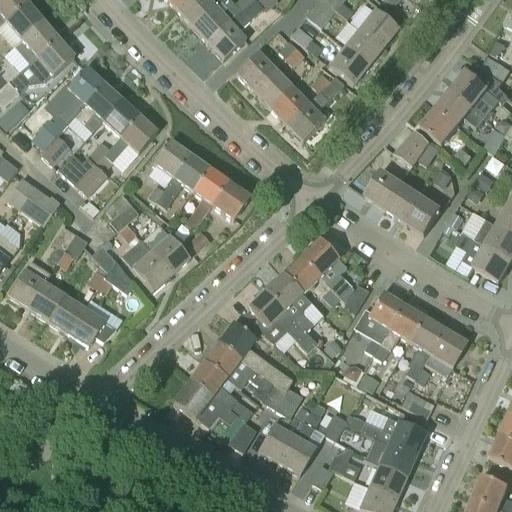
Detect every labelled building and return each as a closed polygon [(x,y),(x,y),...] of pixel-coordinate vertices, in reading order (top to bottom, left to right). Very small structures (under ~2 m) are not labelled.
[(0,0),(0,29),(5,26),(26,8),(19,0),(0,0)] [(162,0),(174,12),(187,0),(162,0)] [(213,9),(205,0),(187,0),(174,12),(190,30),(213,9)] [(253,5),(258,0),(257,0),(242,0),(233,8),(225,0),(223,0),(213,9),(190,30),(206,48),(253,5)] [(320,0),(319,3),(334,16),(346,25),(353,16),(342,7),(345,3),(340,0),(320,0)] [(387,0),(385,3),(393,10),(399,3),(398,2),(399,0),(387,0)] [(321,33),(334,16),(319,3),(305,20),(321,33)] [(238,35),(261,13),(253,5),(206,48),(222,66),(246,44),(244,42),(238,35)] [(21,44),(41,26),(26,8),(5,26),(21,44)] [(358,33),(382,53),(397,34),(373,14),(371,16),(358,33)] [(29,69),(57,44),(41,26),(21,44),(13,51),(29,69)] [(322,53),(297,32),(289,41),(315,62),(322,53)] [(367,72),(382,53),(358,33),(343,52),(367,72)] [(44,88),(45,87),(73,63),(57,44),(29,69),(18,78),(8,87),(18,99),(28,90),(44,88)] [(285,64),(296,53),(288,45),(277,56),(285,64)] [(499,62),(505,50),(501,48),(496,45),(489,57),(499,62)] [(352,90),(367,72),(343,52),(327,71),(352,90)] [(296,53),(285,64),(292,71),(303,60),(296,53)] [(252,96),(274,73),(258,56),(235,78),(252,96)] [(482,76),(503,88),(510,74),(487,61),(479,74),(482,76)] [(8,87),(18,78),(12,70),(1,79),(8,87)] [(73,121),(102,89),(84,73),(56,104),(66,112),(52,128),(49,125),(32,144),(44,155),(73,122),(73,121)] [(268,113),(291,90),(274,73),(252,96),(268,113)] [(500,93),(503,88),(482,76),(476,84),(466,76),(449,97),(483,125),(493,112),(482,103),(488,95),(497,103),(503,96),(500,93)] [(318,97),(328,87),(321,80),(311,89),(318,97)] [(18,99),(8,87),(0,93),(0,112),(1,114),(18,99)] [(308,108),(285,130),(302,147),(323,126),(315,117),(327,105),(325,104),(335,95),(328,87),(318,97),(319,97),(308,107),(308,108)] [(101,126),(120,106),(102,89),(73,121),(73,122),(91,137),(101,126)] [(308,108),(308,107),(291,90),(268,113),(285,130),(308,108)] [(477,132),(483,125),(449,97),(434,115),(456,133),(465,122),(477,132)] [(119,143),(138,122),(120,106),(101,126),(119,143)] [(442,151),(456,133),(434,115),(420,132),(442,151)] [(0,129),(5,136),(14,128),(4,118),(0,121),(0,129)] [(94,170),(75,191),(86,202),(105,181),(101,177),(117,159),(118,160),(127,149),(137,159),(156,138),(138,122),(119,143),(108,155),(94,170)] [(505,137),(511,127),(506,124),(498,125),(495,130),(505,137)] [(418,164),(430,147),(415,135),(394,159),(413,172),(418,164)] [(503,140),(496,135),(492,142),(499,147),(503,140)] [(69,153),(58,143),(41,160),(51,171),(69,153)] [(172,183),(188,161),(168,146),(152,169),(164,177),(172,183)] [(100,147),(86,162),(94,170),(108,155),(100,147)] [(430,147),(418,164),(427,171),(439,154),(430,147)] [(472,161),(460,152),(454,160),(465,170),(472,161)] [(75,191),(94,170),(86,162),(82,167),(72,159),(57,175),(75,191)] [(0,181),(7,186),(17,174),(0,160),(0,181)] [(192,198),(208,175),(188,161),(172,183),(163,196),(156,207),(165,214),(182,191),(192,198)] [(451,181),(440,174),(433,186),(444,193),(451,181)] [(212,212),(229,189),(208,175),(192,198),(201,204),(184,228),(195,235),(212,211),(212,212)] [(384,213),(400,188),(380,175),(364,200),(384,213)] [(484,182),(479,179),(473,189),(484,195),(487,189),(484,182)] [(507,209),(511,211),(511,183),(499,203),(508,208),(507,209)] [(17,214),(32,192),(21,184),(5,205),(17,214)] [(404,227),(420,202),(400,188),(384,213),(404,227)] [(229,189),(212,212),(232,226),(249,203),(229,189)] [(163,196),(155,190),(148,201),(156,207),(163,196)] [(484,197),(473,190),(467,201),(477,208),(484,197)] [(32,192),(17,214),(43,232),(58,209),(51,203),(48,204),(32,192)] [(113,224),(129,210),(121,201),(105,215),(112,224),(113,224)] [(420,202),(404,227),(424,240),(441,215),(420,202)] [(83,205),(78,210),(91,222),(98,215),(88,205),(86,207),(83,205)] [(511,239),(511,211),(507,209),(496,230),(495,230),(511,239)] [(113,224),(112,224),(108,227),(117,237),(118,236),(127,246),(135,239),(127,229),(137,219),(129,210),(113,224)] [(448,228),(456,233),(463,222),(455,217),(448,228)] [(142,248),(170,280),(188,264),(161,232),(162,231),(154,222),(144,231),(152,240),(143,248),(142,248)] [(496,230),(486,224),(474,245),(484,251),(510,266),(511,263),(511,239),(495,230),(496,230)] [(443,235),(449,239),(453,232),(446,229),(443,235)] [(57,268),(75,240),(62,232),(52,249),(55,251),(48,262),(57,268)] [(0,276),(4,271),(18,253),(0,238),(0,276)] [(472,272),(477,275),(498,287),(510,266),(484,251),(474,245),(462,238),(455,250),(467,257),(462,265),(472,271),(472,272)] [(75,240),(57,268),(66,274),(73,263),(75,264),(86,247),(75,240)] [(200,253),(192,243),(184,250),(193,260),(200,253)] [(329,294),(338,305),(340,304),(354,319),(369,296),(356,289),(351,294),(338,280),(345,273),(318,244),(300,262),(320,283),(319,283),(330,294),(329,294)] [(104,255),(105,254),(110,251),(111,250),(107,245),(101,251),(104,255)] [(142,248),(143,248),(140,245),(121,261),(152,296),(170,280),(142,248)] [(108,259),(105,254),(104,255),(101,251),(90,261),(99,270),(87,288),(96,294),(114,266),(108,259)] [(302,299),(319,283),(320,283),(300,262),(282,278),(302,299)] [(44,287),(50,279),(29,265),(6,301),(26,314),(44,287)] [(114,266),(96,294),(104,300),(112,288),(115,290),(126,299),(133,290),(129,287),(131,285),(125,277),(114,266)] [(310,308),(302,299),(282,278),(264,295),(304,337),(305,336),(312,330),(303,320),(302,315),(310,308)] [(64,300),(44,287),(26,314),(47,327),(64,300)] [(332,311),(338,305),(329,294),(323,301),(332,311)] [(316,348),(305,336),(304,337),(264,295),(247,312),(249,315),(241,322),(259,339),(261,337),(273,349),(286,337),(306,358),(316,348)] [(373,360),(402,311),(381,298),(358,336),(369,343),(363,354),(373,360)] [(67,340),(84,313),(72,305),(64,300),(47,327),(67,340)] [(409,347),(423,323),(402,311),(373,360),(381,365),(388,354),(389,355),(398,341),(409,347)] [(84,313),(67,340),(87,352),(94,342),(102,348),(115,335),(103,327),(104,325),(84,313)] [(249,353),(259,339),(241,322),(234,330),(232,328),(217,348),(284,398),(289,392),(292,386),(249,353)] [(425,369),(445,336),(423,323),(409,347),(417,352),(406,370),(409,372),(405,380),(413,385),(421,373),(423,369),(425,369)] [(445,336),(425,369),(446,382),(466,349),(445,336)] [(340,353),(333,344),(323,352),(330,361),(340,353)] [(274,413),(284,398),(217,348),(202,368),(233,391),(235,390),(240,394),(248,383),(258,390),(252,398),(262,406),(263,405),(274,413)] [(228,399),(233,391),(202,368),(187,387),(234,423),(235,422),(241,426),(244,429),(244,428),(252,418),(228,399)] [(354,385),(360,373),(354,370),(345,373),(342,379),(354,385)] [(429,378),(421,373),(413,385),(422,390),(429,378)] [(371,397),(378,385),(363,378),(357,390),(371,397)] [(406,396),(411,386),(404,382),(398,392),(406,396)] [(228,431),(234,423),(187,387),(172,407),(208,434),(217,422),(228,431)] [(302,402),(289,392),(284,398),(274,413),(289,423),(302,402)] [(409,396),(401,410),(426,423),(433,409),(409,396)] [(299,481),(314,454),(305,448),(314,434),(320,423),(319,422),(324,413),(323,412),(316,407),(312,413),(311,413),(278,469),(299,481)] [(278,469),(311,413),(303,408),(286,436),(273,429),(257,456),(278,469)] [(348,417),(344,425),(333,418),(321,439),(323,440),(334,445),(335,447),(343,429),(348,431),(352,421),(353,420),(348,417)] [(511,418),(509,418),(500,439),(511,444),(511,418)] [(352,421),(348,431),(354,435),(360,437),(365,426),(352,421)] [(381,434),(365,426),(360,437),(415,462),(425,440),(386,422),(381,434)] [(256,436),(244,428),(244,429),(241,426),(226,449),(242,459),(256,436)] [(346,452),(350,441),(357,444),(356,446),(368,452),(367,454),(382,461),(378,471),(405,483),(415,462),(360,437),(354,435),(348,431),(343,429),(335,447),(345,451),(346,452)] [(511,444),(500,439),(489,462),(511,472),(511,444)] [(340,479),(352,455),(346,452),(345,451),(343,455),(333,460),(327,474),(340,479)] [(332,477),(320,470),(310,487),(322,495),(332,477)] [(395,505),(405,483),(378,471),(368,493),(395,505)] [(472,503),(494,511),(511,511),(511,505),(503,503),(508,491),(500,488),(481,481),(472,503)] [(392,511),(395,505),(368,493),(359,511),(392,511)] [(494,511),(472,503),(468,511),(494,511)]
